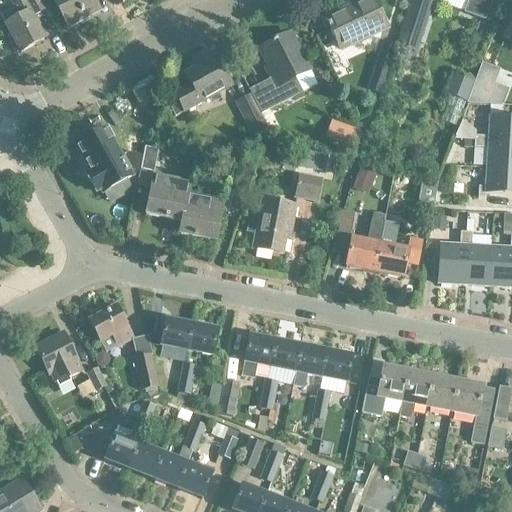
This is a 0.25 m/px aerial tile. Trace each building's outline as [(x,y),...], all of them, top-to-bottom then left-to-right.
[(1,17),(6,26),(20,54),(44,42),(37,29),(39,27),(34,17),(34,16),(46,11),(40,0),(39,1),(38,0),(11,0),(14,5),(16,9),(1,17)] [(53,0),(69,28),(100,12),(93,0),(53,0)] [(411,0),(399,39),(419,45),(433,0),(411,0)] [(469,0),(465,11),(484,18),(491,0),(469,0)] [(508,42),(511,31),(511,0),(508,0),(495,37),(508,42)] [(369,1),(321,24),(334,53),(351,45),(352,47),(367,40),(368,42),(385,34),(369,1)] [(259,51),(273,78),(249,91),(251,95),(261,115),(302,95),(295,79),(308,71),(289,35),(259,51)] [(389,73),(397,47),(397,46),(382,41),(374,68),(389,73)] [(186,92),(169,101),(179,120),(229,92),(212,62),(180,81),(186,92)] [(475,83),(453,75),(445,95),(467,103),(475,83)] [(151,76),(130,88),(140,109),(153,103),(146,90),(155,85),(151,76)] [(269,132),(260,115),(250,97),(234,105),(253,140),(269,132)] [(486,141),(511,142),(511,122),(488,121),(486,141)] [(332,122),(326,139),(359,151),(365,134),(332,122)] [(134,178),(106,129),(106,128),(73,146),(76,151),(89,175),(85,177),(96,196),(99,194),(101,197),(134,178)] [(511,142),(486,141),(473,140),(473,152),(485,153),(485,166),(511,167),(511,142)] [(303,152),(300,169),(324,173),(327,156),(303,152)] [(455,174),(477,174),(477,164),(455,163),(455,174)] [(511,167),(485,166),(483,190),(476,190),(475,202),(482,203),(482,197),(511,199),(511,167)] [(376,175),(359,170),(352,190),(364,194),(366,186),(371,188),(376,175)] [(240,171),(227,205),(240,210),(253,173),(240,171)] [(322,180),(298,176),(293,200),(318,204),(322,180)] [(179,230),(185,202),(187,190),(150,182),(142,222),(179,230)] [(452,194),(462,195),(463,186),(453,185),(452,194)] [(185,202),(179,230),(177,242),(211,248),(219,209),(185,202)] [(260,206),(250,255),(280,261),(283,245),(282,244),(283,237),(288,238),(293,213),(260,206)] [(502,236),(510,237),(510,236),(511,235),(511,215),(504,215),(504,216),(502,236)] [(446,218),(433,218),(432,230),(445,231),(446,218)] [(397,226),(385,224),(382,234),(395,236),(397,226)] [(467,291),(469,252),(470,237),(457,236),(457,251),(437,250),(435,289),(467,291)] [(371,279),(376,250),(347,244),(342,273),(371,279)] [(405,255),(376,250),(371,279),(400,284),(405,255)] [(469,252),(467,291),(505,293),(507,254),(469,252)] [(113,311),(86,325),(97,347),(109,341),(116,352),(131,344),(113,311)] [(184,356),(189,330),(163,325),(157,351),(184,356)] [(189,330),(184,356),(209,362),(214,336),(189,330)] [(63,336),(34,350),(48,377),(51,376),(57,388),(81,374),(76,363),(63,336)] [(146,337),(131,340),(135,358),(132,359),(139,393),(158,389),(146,337)] [(270,374),(275,347),(247,342),(241,368),(243,368),(241,378),(254,381),(255,371),(270,374)] [(275,347),(270,374),(294,378),(299,352),(275,347)] [(299,352),(294,378),(292,388),(304,391),(306,381),(320,384),(326,357),(299,352)] [(326,357),(320,384),(313,421),(324,423),(332,386),(345,388),(350,362),(326,357)] [(195,367),(182,365),(176,394),(188,396),(195,367)] [(97,370),(85,376),(95,394),(106,389),(97,370)] [(399,408),(405,378),(404,378),(404,376),(391,373),(391,376),(380,373),(378,385),(366,383),(360,412),(381,416),(383,405),(399,408)] [(405,378),(399,408),(397,418),(410,420),(412,411),(424,413),(430,383),(429,383),(429,380),(416,378),(416,381),(405,378)] [(264,381),(258,410),(272,413),(278,383),(264,381)] [(236,385),(224,382),(217,416),(231,419),(238,387),(236,385)] [(430,383),(424,413),(449,418),(455,388),(454,388),(454,385),(441,382),(440,385),(430,383)] [(466,390),(455,388),(449,418),(474,423),(472,434),(483,437),(489,406),(479,404),(481,393),(478,392),(478,390),(466,387),(466,390)] [(498,388),(492,420),(504,422),(511,391),(498,388)] [(127,474),(136,449),(153,410),(142,405),(125,444),(112,439),(102,464),(127,474)] [(401,431),(402,420),(385,418),(384,429),(401,431)] [(188,454),(199,426),(192,423),(181,451),(188,454)] [(205,428),(199,426),(188,454),(190,455),(194,456),(205,428)] [(489,438),(504,441),(505,431),(491,429),(489,438)] [(225,437),(217,456),(229,461),(237,442),(225,437)] [(76,438),(65,444),(71,455),(81,450),(76,438)] [(504,441),(489,438),(487,448),(502,451),(504,441)] [(249,440),(238,466),(253,472),(263,445),(249,440)] [(355,444),(353,452),(369,455),(371,447),(355,444)] [(282,457),(284,450),(274,446),(272,453),(282,457)] [(161,458),(136,449),(127,474),(151,483),(161,458)] [(161,458),(151,483),(176,493),(186,468),(190,455),(188,454),(181,451),(175,464),(161,458)] [(415,457),(415,455),(407,452),(401,467),(410,470),(415,457)] [(259,480),(270,485),(281,457),(270,453),(259,480)] [(427,459),(415,455),(415,457),(410,470),(421,474),(427,459)] [(210,478),(186,468),(176,493),(200,503),(210,478)] [(409,471),(405,481),(420,486),(424,476),(409,471)] [(322,505),(333,477),(320,473),(310,500),(322,505)] [(431,483),(426,496),(445,502),(450,489),(431,483)] [(0,495),(0,511),(38,511),(35,507),(34,508),(20,484),(0,495)] [(259,511),(265,499),(240,489),(230,511),(259,511)] [(349,495),(342,511),(355,511),(359,499),(349,495)] [(265,499),(259,511),(287,511),(289,509),(265,499)]
